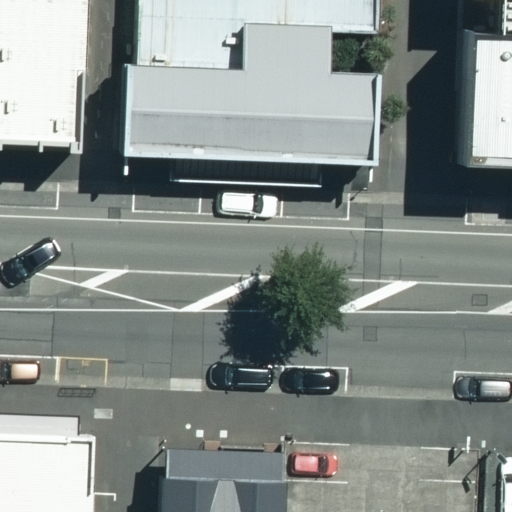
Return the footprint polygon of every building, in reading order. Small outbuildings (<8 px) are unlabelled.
[(0,0),(0,142),(67,145),(70,71),(76,71),(77,0),(0,0)] [(365,0),(128,0),(125,66),(105,65),(104,155),(356,165),(358,78),(312,77),(315,33),(365,34),(365,0)] [(511,0),(458,0),(453,164),(511,166),(511,0)] [(83,511),(87,419),(0,415),(0,511),(83,511)] [(265,511),(267,447),(187,445),(185,511),(265,511)]
